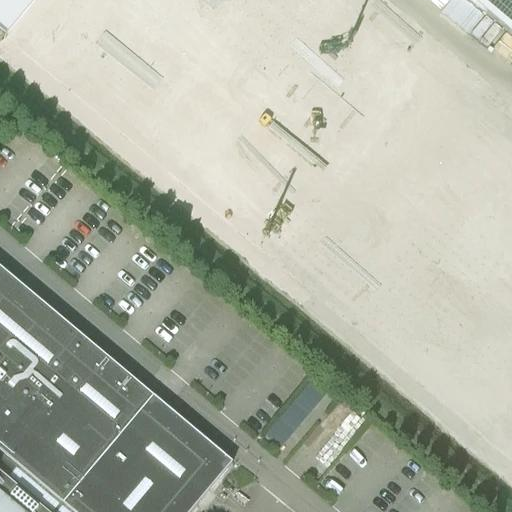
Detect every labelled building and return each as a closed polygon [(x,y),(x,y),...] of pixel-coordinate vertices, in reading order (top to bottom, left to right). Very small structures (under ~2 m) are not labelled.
[(0,0),(0,32),(6,38),(5,39),(0,45),(0,50),(28,73),(53,94),(53,95),(93,128),(407,391),(411,386),(449,417),(511,344),(511,342),(511,108),(383,0),(0,0)] [(511,0),(463,0),(511,40),(511,0)] [(0,511),(193,511),(231,468),(0,273),(0,511)] [(279,451),(329,391),(314,378),(264,438),(279,451)] [(477,443),(511,469),(511,418),(510,417),(504,426),(494,418),(483,418),(477,426),(477,443)]
